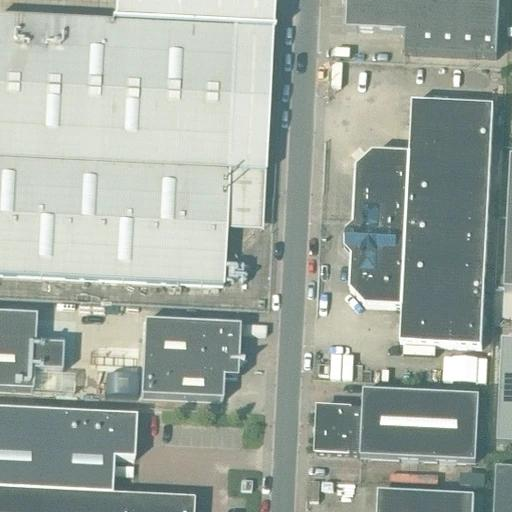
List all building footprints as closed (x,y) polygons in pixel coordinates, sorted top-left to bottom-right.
[(0,22),(0,278),(222,290),(228,174),(263,176),(264,176),(271,34),(273,35),(273,33),(271,32),(272,0),(114,0),(113,25),(111,25),(111,28),(0,22)] [(499,0),(347,0),(346,34),(406,37),(405,57),(497,62),(499,0)] [(350,294),(351,295),(366,311),(402,312),(400,348),(482,352),(494,111),(412,107),(409,159),(373,157),(356,172),(354,222),(339,236),(338,253),(352,268),(350,294)] [(0,395),(31,397),(33,374),(63,375),(64,348),(34,347),(35,320),(0,318),(0,395)] [(236,380),(237,368),(242,368),(242,366),(237,366),(239,330),(143,325),(139,402),(221,406),(222,382),(236,383),(236,382),(236,380)] [(511,343),(502,343),(497,446),(511,447),(511,343)] [(107,349),(104,400),(136,401),(139,351),(107,349)] [(476,387),(486,388),(487,378),(476,377),(476,387)] [(363,416),(319,414),(316,457),(360,460),(360,462),(476,468),(479,401),(364,396),(363,416)] [(192,511),(193,504),(109,500),(111,463),(132,464),(134,421),(0,414),(0,511),(192,511)] [(494,511),(511,511),(511,472),(496,471),(494,511)] [(250,496),(251,486),(251,485),(241,485),(240,495),(250,496)] [(335,499),(334,511),(444,511),(445,503),(335,499)]
